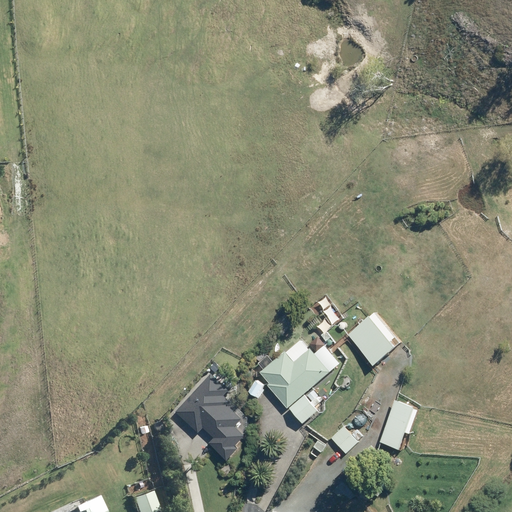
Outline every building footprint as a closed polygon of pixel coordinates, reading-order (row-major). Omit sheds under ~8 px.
[(377,315),(354,335),(381,367),(404,347),(377,315)] [(272,386),(292,409),(345,364),(322,337),(310,347),(304,340),(278,362),(272,355),(262,363),(268,370),(265,373),(274,384),(272,386)] [(264,352),(259,356),(263,361),(268,356),(264,352)] [(215,374),(180,412),(203,433),(207,429),(218,439),(214,443),(234,461),(245,449),(242,447),(252,436),(242,427),(249,420),(233,406),(236,403),(229,396),(233,391),(215,374)] [(352,376),(340,376),(340,391),(353,391),(352,376)] [(272,387),(262,379),(252,392),(262,400),(272,387)] [(310,395),(295,408),(308,424),(324,411),(320,407),(325,402),(321,398),(323,396),(318,390),(311,396),(310,395)] [(365,454),(347,471),(361,485),(378,467),(365,454)] [(108,511),(100,496),(76,507),(78,511),(108,511)]
